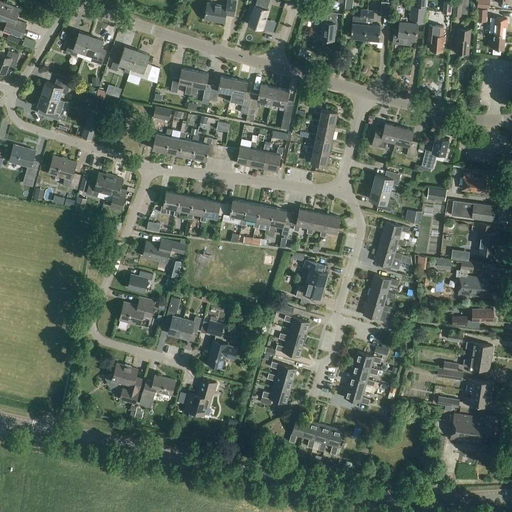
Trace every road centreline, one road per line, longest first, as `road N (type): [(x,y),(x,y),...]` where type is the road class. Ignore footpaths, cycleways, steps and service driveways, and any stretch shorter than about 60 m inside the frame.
road 1 (tertiary): [(511,496),(416,500),(348,492),(0,418)]
road 2 (residential): [(182,363),(101,341),(91,326),(152,168)]
road 3 (unclassified): [(70,1),(275,65)]
road 4 (residential): [(318,392),(340,337),(337,321),(360,237),(351,200),(339,193)]
road 5 (residential): [(339,193),(152,168)]
road 6 (residential): [(152,168),(24,126),(14,117),(14,94)]
road 7 (unclassified): [(365,95),(511,122)]
